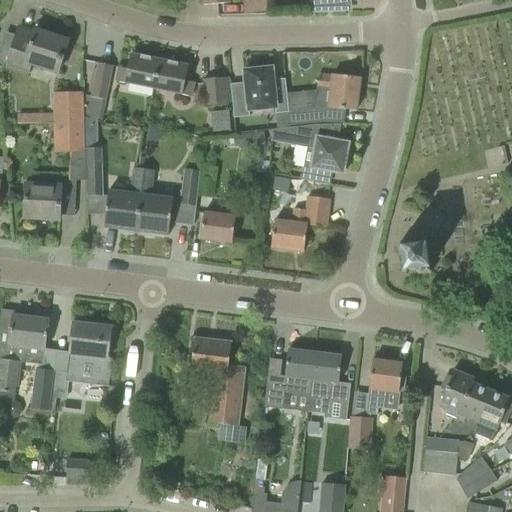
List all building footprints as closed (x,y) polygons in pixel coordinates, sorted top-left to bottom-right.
[(265,0),(241,0),(243,15),(266,13),(265,0)] [(309,0),(311,14),(315,14),(344,13),(343,0),(309,0)] [(30,67),(56,75),(67,42),(34,31),(30,42),(15,37),(6,66),(28,73),(30,67)] [(115,83),(153,90),(158,61),(130,55),(127,70),(118,68),(115,83)] [(158,61),(153,90),(190,98),(193,84),(184,82),(187,67),(158,61)] [(91,99),(105,102),(111,67),(98,64),(91,99)] [(274,115),(288,114),(287,112),(288,112),(284,80),(272,81),(271,69),(243,72),(244,84),(229,85),(233,119),(249,118),(248,112),(274,109),(274,115)] [(355,112),(359,79),(331,76),(331,77),(317,76),(313,109),(322,109),(328,108),(355,112)] [(202,81),(204,107),(226,105),(224,79),(202,81)] [(53,98),(54,124),(82,124),(81,97),(53,98)] [(287,112),(288,114),(289,127),(309,125),(319,125),(324,125),(322,109),(308,110),(288,112),(287,112)] [(82,124),(54,124),(54,152),(83,151),(82,124)] [(270,142),(314,150),(310,169),(342,175),(342,171),(346,171),(348,160),(345,159),(347,144),(337,143),(340,126),(313,126),(272,131),(270,142)] [(233,139),(234,148),(265,143),(263,132),(232,136),(233,139)] [(233,139),(226,140),(227,149),(234,148),(233,139)] [(102,197),(102,162),(85,163),(86,197),(102,197)] [(120,233),(135,235),(142,170),(133,169),(130,187),(127,186),(123,189),(122,193),(108,192),(103,229),(120,231),(120,233)] [(142,170),(135,235),(150,237),(151,235),(168,237),(170,217),(172,199),(157,197),(158,193),(155,190),(151,189),(153,172),(142,170)] [(183,171),(179,206),(195,207),(198,174),(183,171)] [(198,196),(212,198),(215,177),(201,175),(198,196)] [(23,219),(58,221),(59,209),(74,210),(75,182),(52,181),(51,187),(25,186),(23,219)] [(270,249),(303,253),(306,226),(325,229),(329,200),(307,198),(305,211),(293,210),(291,223),(274,221),(270,249)] [(199,240),(231,244),(236,204),(225,203),(223,217),(203,214),(199,240)] [(399,248),(396,248),(399,273),(403,273),(403,276),(430,274),(425,239),(422,240),(422,241),(398,245),(399,248)] [(0,391),(14,393),(18,362),(21,363),(21,361),(42,364),(47,320),(32,319),(32,315),(1,311),(0,315),(0,391)] [(107,359),(111,328),(71,323),(64,382),(108,388),(111,359),(107,359)] [(214,374),(208,424),(237,427),(241,389),(244,369),(227,367),(230,344),(194,340),(190,371),(214,374)] [(310,381),(314,354),(287,351),(283,382),(276,382),(277,376),(267,375),(263,408),(281,410),(284,392),(309,395),(311,381),(310,381)] [(311,381),(338,384),(341,357),(314,354),(310,381),(311,381)] [(365,414),(376,416),(376,409),(383,409),(385,392),(398,394),(398,392),(403,393),(405,377),(400,376),(401,365),(371,361),(368,390),(365,414)] [(440,403),(458,410),(459,411),(473,379),(464,376),(465,371),(455,367),(450,378),(446,376),(440,390),(444,392),(440,403)] [(35,370),(30,408),(49,410),(53,372),(35,370)] [(464,417),(476,422),(489,391),(481,388),(483,384),(473,379),(459,411),(458,410),(455,419),(462,422),(464,417)] [(489,391),(476,422),(472,433),(492,441),(493,435),(499,422),(504,424),(510,410),(505,408),(511,395),(500,391),(498,395),(489,391)] [(347,450),(369,450),(371,420),(350,419),(347,450)] [(511,437),(511,438),(503,445),(511,457),(511,433),(510,435),(511,437)] [(422,473),(433,474),(435,440),(425,439),(422,473)] [(433,474),(443,475),(446,441),(435,440),(433,474)] [(446,441),(443,475),(455,476),(458,442),(446,441)] [(257,459),(255,479),(264,480),(267,461),(257,459)] [(66,461),(65,479),(87,480),(88,462),(66,461)] [(474,470),(480,479),(491,472),(485,463),(474,470)] [(491,472),(480,479),(486,488),(496,482),(491,472)] [(400,511),(403,479),(380,477),(378,497),(382,497),(380,511),(400,511)] [(341,511),(344,483),(321,481),(318,511),(341,511)] [(279,511),(296,511),(300,482),(294,482),(289,484),(285,488),(282,492),(281,496),(279,511)]
